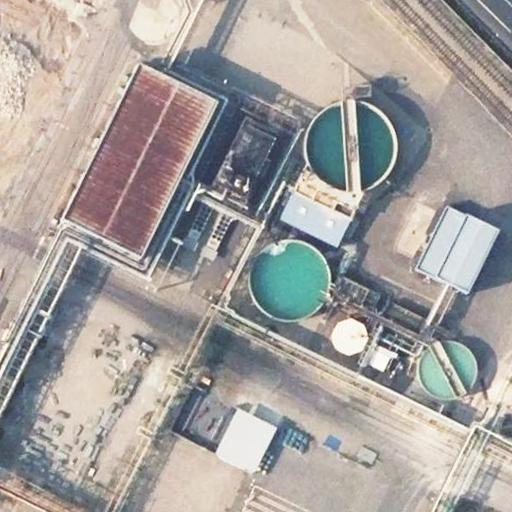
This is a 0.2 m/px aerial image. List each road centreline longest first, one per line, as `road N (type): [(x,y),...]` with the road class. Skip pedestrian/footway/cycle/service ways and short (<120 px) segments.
road 1 (unknown): [(381,511),(416,438),(0,230)]
road 2 (unknown): [(337,0),(416,61),(480,127),(492,155),(479,204)]
